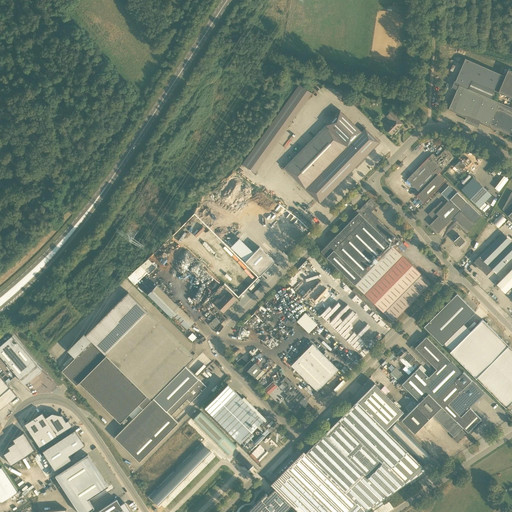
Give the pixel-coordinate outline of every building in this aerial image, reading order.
[(505,76),(465,59),(455,83),(459,85),(448,109),(499,132),(500,131),(511,135),(511,108),(492,99),(496,91),(511,98),(511,71),(508,70),(505,76)] [(255,173),(309,97),(312,93),(300,84),(243,164),(255,173)] [(362,131),(340,110),(326,125),(283,167),(305,189),(320,203),(380,142),(365,128),(362,131)] [(386,116),(389,119),(391,121),(385,128),(392,135),(403,123),(396,117),(397,116),(392,111),(386,116)] [(444,168),(454,157),(445,149),(437,157),(433,154),(432,154),(407,179),(420,192),(416,196),(424,203),(445,181),(437,174),(444,168)] [(461,163),(459,161),(455,166),(457,168),(458,167),(461,170),(466,166),(462,162),(461,163)] [(466,167),(472,172),(476,168),(471,162),(466,167)] [(461,189),(479,206),(491,194),(473,177),(461,189)] [(438,233),(441,229),(454,216),(468,230),(475,223),(474,223),(481,216),(467,202),(458,193),(457,192),(456,193),(449,186),(441,193),(448,201),(445,204),(441,201),(428,214),(433,219),(434,218),(435,220),(430,225),(438,233)] [(511,191),(511,192),(502,209),(511,218),(511,191)] [(369,211),(375,205),(370,200),(360,211),(358,209),(354,213),(357,215),(348,223),(345,219),(335,230),(338,234),(321,251),(355,284),(393,322),(431,283),(395,248),(401,242),(369,211)] [(493,223),(499,228),(507,220),(501,215),(493,223)] [(482,270),(488,265),(511,241),(503,233),(474,262),(482,270)] [(459,246),(464,242),(458,234),(452,239),(459,246)] [(268,239),(253,253),(268,268),(282,253),(268,239)] [(496,273),(511,257),(511,241),(488,265),(482,270),(486,275),(492,269),(496,273)] [(511,269),(496,285),(505,293),(511,285),(511,269)] [(194,322),(180,308),(157,285),(148,294),(171,316),(173,315),(187,329),(194,322)] [(236,299),(230,293),(227,297),(224,295),(219,300),(218,299),(214,303),(218,306),(224,312),(236,299)] [(442,345),(443,344),(460,327),(475,312),(457,294),(424,326),(442,345)] [(147,311),(105,353),(152,400),(193,358),(194,357),(191,354),(147,311)] [(213,328),(220,322),(216,317),(209,324),(213,328)] [(486,323),(482,319),(468,334),(460,327),(443,344),(451,351),(450,352),(476,378),(508,345),(501,338),(502,338),(501,337),(501,338),(490,327),(491,326),(487,322),(486,323)] [(76,357),(92,340),(85,333),(69,350),(76,357)] [(0,346),(0,355),(25,385),(41,370),(12,336),(0,346)] [(402,384),(420,402),(428,394),(441,407),(456,421),(463,427),(468,432),(481,419),(470,408),(483,394),(485,393),(472,380),(471,380),(452,361),(451,362),(426,337),(420,342),(418,340),(410,347),(434,372),(429,377),(424,372),(426,370),(421,365),(402,384)] [(138,405),(143,409),(152,400),(105,353),(92,340),(76,357),(62,371),(76,386),(79,382),(120,423),(138,405)] [(317,391),(338,370),(338,369),(313,344),(292,365),(317,391)] [(511,348),(509,346),(509,345),(508,345),(476,378),(506,407),(511,401),(511,348)] [(420,363),(407,350),(406,351),(405,351),(404,352),(401,350),(398,354),(399,355),(397,357),(411,372),(420,363)] [(191,402),(206,387),(199,379),(206,371),(193,358),(152,400),(143,409),(114,437),(139,462),(178,423),(171,415),(187,399),(191,402)] [(262,370),(255,363),(248,370),(255,377),(262,370)] [(399,380),(404,375),(395,367),(391,372),(399,380)] [(0,374),(0,409),(17,395),(0,374)] [(306,407),(306,405),(307,405),(307,404),(307,403),(306,402),(308,400),(305,397),(305,396),(295,386),(285,377),(280,382),(286,387),(285,388),(306,407)] [(277,387),(274,383),(266,390),(269,394),(277,387)] [(339,419),(307,451),(306,453),(304,451),(287,468),(271,484),(291,504),(299,511),(347,511),(356,503),(356,502),(362,495),(368,501),(380,489),(379,489),(381,487),(381,488),(386,482),(374,471),(384,461),(405,483),(422,465),(386,430),(404,412),(375,383),(358,401),(339,419)] [(205,408),(251,454),(269,436),(271,434),(274,430),(228,384),(205,408)] [(306,407),(285,388),(283,390),(288,395),(285,398),(295,407),(298,410),(302,406),(303,407),(305,407),(306,407)] [(456,421),(441,407),(428,394),(420,402),(401,421),(414,434),(432,415),(454,436),(452,437),(457,442),(466,434),(461,429),(463,427),(456,421)] [(237,447),(201,410),(193,420),(228,455),(237,447)] [(25,425),(40,447),(72,426),(68,421),(65,422),(61,416),(52,414),(45,418),(42,413),(25,425)] [(388,430),(425,465),(433,457),(396,422),(388,430)] [(42,451),(55,471),(71,460),(69,456),(85,445),(75,430),(42,451)] [(36,450),(24,431),(14,439),(16,442),(9,446),(11,449),(5,453),(13,465),(36,450)] [(203,443),(150,497),(158,506),(211,452),(203,443)] [(249,460),(241,452),(236,458),(244,466),(246,464),(249,460)] [(55,476),(79,511),(88,511),(94,508),(89,499),(109,486),(88,454),(55,476)] [(2,467),(0,468),(0,499),(2,503),(19,492),(2,467)] [(285,511),(292,505),(276,489),(268,497),(266,495),(249,511),(285,511)] [(117,499),(97,511),(124,511),(125,511),(117,499)]
